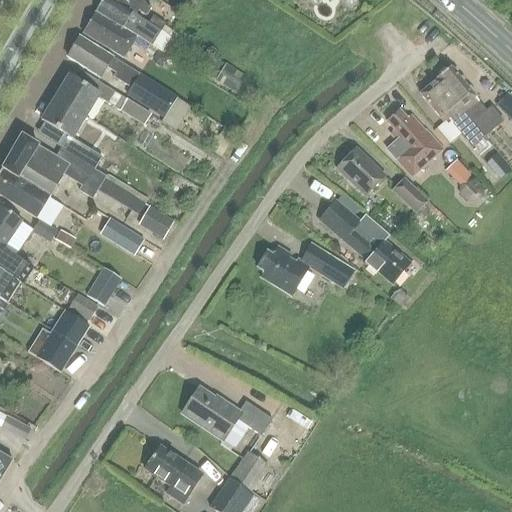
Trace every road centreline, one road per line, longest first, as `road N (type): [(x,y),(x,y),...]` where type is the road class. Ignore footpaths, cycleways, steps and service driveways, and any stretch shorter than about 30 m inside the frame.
road 1 (residential): [(56,511),(314,143),(435,46)]
road 2 (residential): [(511,493),(355,412)]
road 3 (residential): [(0,146),(87,0)]
